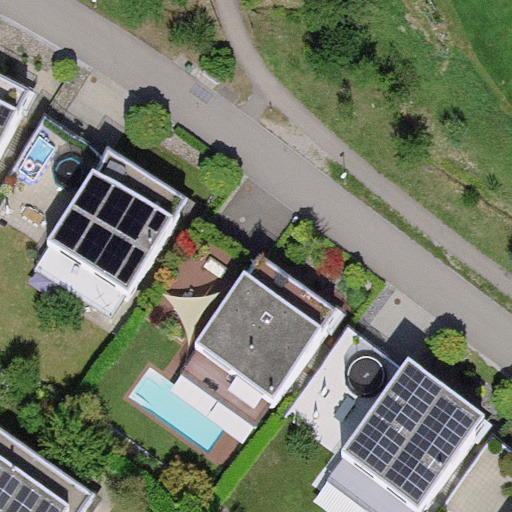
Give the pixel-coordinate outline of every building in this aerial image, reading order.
[(0,172),(45,100),(0,71),(0,172)] [(52,134),(0,202),(131,303),(198,216),(112,151),(98,169),(52,134)] [(195,242),(143,311),(274,411),(341,324),(255,259),(241,277),(195,242)] [(338,350),(285,419),(407,511),(422,511),(483,433),(398,368),(384,385),(338,350)] [(0,511),(108,511),(0,432),(0,511)] [(511,511),(511,482),(481,459),(440,511),(511,511)]
